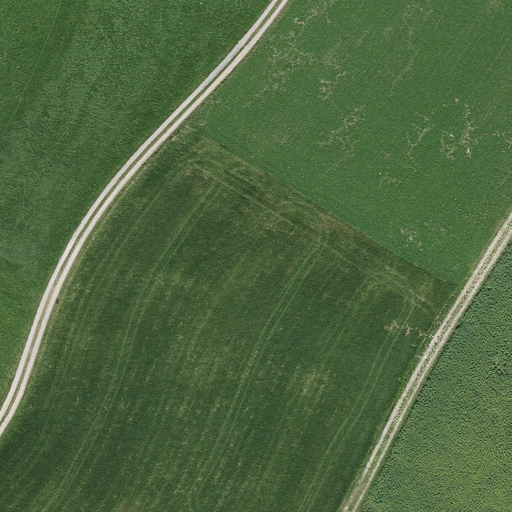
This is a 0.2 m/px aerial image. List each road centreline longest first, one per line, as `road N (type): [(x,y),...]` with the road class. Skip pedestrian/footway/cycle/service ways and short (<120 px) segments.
road 1 (track): [(0,424),(94,222),(282,0)]
road 2 (track): [(348,511),(511,223)]
